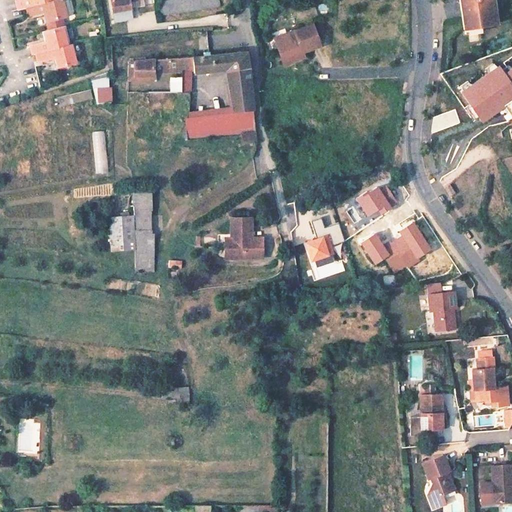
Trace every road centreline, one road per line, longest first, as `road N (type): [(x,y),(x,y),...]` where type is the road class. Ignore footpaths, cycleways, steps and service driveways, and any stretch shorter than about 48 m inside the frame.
road 1 (residential): [(421,0),(410,141),(426,197),(511,314)]
road 2 (residential): [(241,0),(284,267)]
road 3 (track): [(284,267),(283,283),(167,302),(189,374)]
